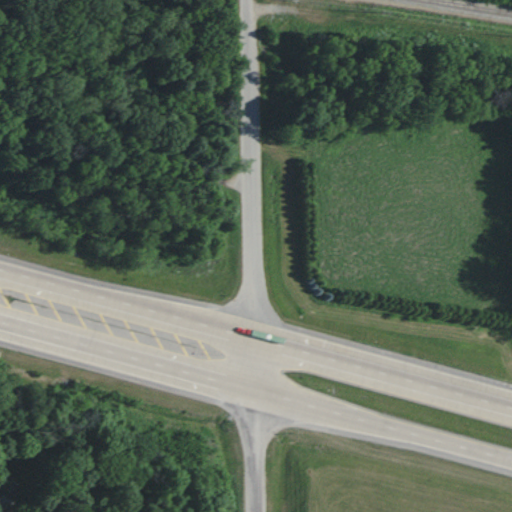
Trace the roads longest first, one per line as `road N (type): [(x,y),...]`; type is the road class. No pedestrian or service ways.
road 1 (trunk): [(0,316),(511,457)]
road 2 (trunk): [(511,400),(0,261)]
road 3 (residential): [(259,511),(246,0)]
